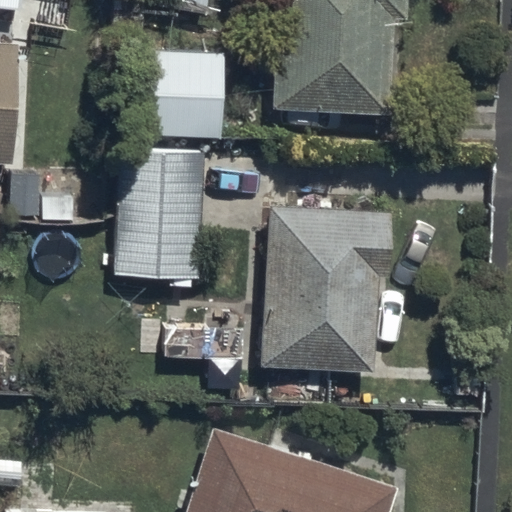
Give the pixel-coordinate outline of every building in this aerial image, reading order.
[(390,0),(272,0),(268,90),(386,96),(390,0)] [(217,47),(114,43),(114,128),(213,133),(217,47)] [(196,146),(113,141),(109,268),(163,269),(163,280),(186,281),(186,271),(191,271),(196,146)] [(36,168),(6,167),(5,212),(35,213),(35,218),(68,219),(68,195),(35,194),(36,168)] [(375,192),(261,188),(256,348),(370,352),(375,192)] [(376,511),(391,470),(208,408),(172,511),(376,511)]
